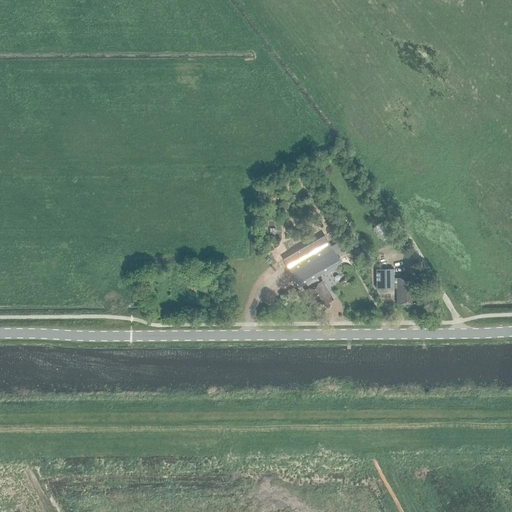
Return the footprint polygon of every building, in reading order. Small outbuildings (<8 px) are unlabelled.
[(259,188),(256,198),(264,199),(266,189),(259,188)] [(388,222),(376,226),(382,240),(393,235),(388,222)] [(308,289),(304,291),(316,311),(319,308),(321,311),(329,307),(328,304),(333,301),(321,281),(319,283),(316,278),(340,264),(324,236),(282,260),(298,288),(305,284),(308,289)] [(360,246),(351,252),(358,266),(368,260),(360,246)] [(414,301),(414,278),(393,279),(393,270),(376,270),(376,289),(396,289),(396,305),(411,304),(411,301),(414,301)]
